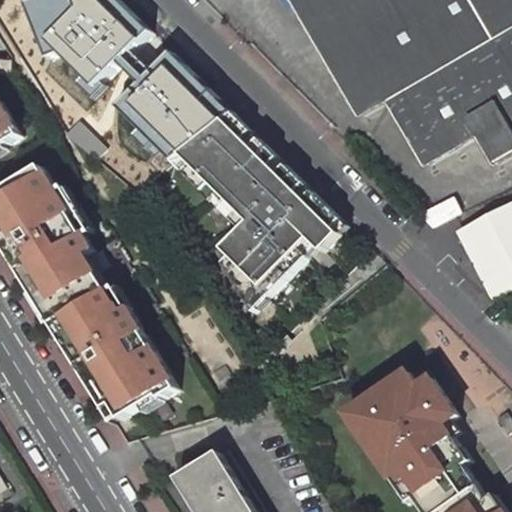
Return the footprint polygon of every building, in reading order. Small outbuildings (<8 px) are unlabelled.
[(43,0),(44,2),(30,4),(56,62),(68,58),(103,95),(159,38),(121,0),(43,0)] [(511,0),(292,0),(330,64),(358,47),(428,168),(480,139),(497,169),(511,160),(511,0)] [(237,115),(173,56),(124,108),(178,162),(187,155),(237,115)] [(0,149),(1,148),(4,154),(21,143),(0,107),(0,149)] [(237,115),(187,155),(197,165),(190,173),(208,192),(216,184),(233,201),(225,209),(247,232),(228,251),(235,258),(228,265),(250,302),(261,291),(271,301),(312,259),(305,251),(314,241),(322,249),(327,254),(344,236),(337,229),(345,221),(237,115)] [(197,165),(187,155),(178,162),(190,173),(197,165)] [(5,198),(0,201),(0,245),(0,246),(4,244),(22,269),(17,272),(75,358),(79,355),(95,378),(90,381),(109,410),(116,405),(126,419),(146,405),(144,402),(161,391),(165,398),(182,386),(130,308),(124,313),(89,261),(96,256),(41,174),(15,191),(19,198),(10,204),(5,198)] [(208,192),(225,209),(233,201),(216,184),(208,192)] [(184,205),(168,189),(165,195),(179,210),(184,205)] [(449,207),(422,219),(427,229),(429,235),(456,222),(449,207)] [(511,217),(468,238),(498,303),(511,296),(511,217)] [(337,229),(344,236),(352,228),(345,221),(337,229)] [(305,251),(312,259),(322,249),(314,241),(305,251)] [(258,315),(271,301),(261,291),(250,302),(258,315)] [(273,345),(264,336),(255,345),(264,354),(273,345)] [(288,336),(275,349),(280,354),(293,341),(288,336)] [(231,374),(226,366),(215,373),(221,381),(231,374)] [(433,381),(422,366),(409,375),(420,390),(433,381)] [(365,414),(352,423),(392,482),(399,478),(415,501),(422,511),(495,511),(489,502),(465,468),(456,455),(462,451),(446,428),(459,419),(433,381),(420,390),(409,375),(361,409),(365,414)] [(218,411),(212,401),(204,405),(210,416),(218,411)] [(116,405),(109,410),(119,423),(126,419),(116,405)] [(359,406),(346,415),(352,423),(365,414),(361,409),(359,406)] [(511,423),(505,414),(496,421),(507,436),(511,432),(511,423)] [(471,464),(462,451),(456,455),(465,468),(471,464)] [(255,511),(223,458),(180,485),(196,511),(255,511)] [(390,484),(406,507),(415,501),(399,478),(392,482),(390,484)] [(504,511),(495,497),(489,502),(495,511),(504,511)]
